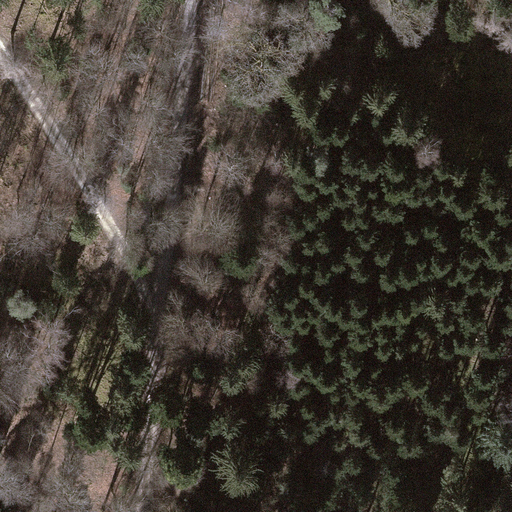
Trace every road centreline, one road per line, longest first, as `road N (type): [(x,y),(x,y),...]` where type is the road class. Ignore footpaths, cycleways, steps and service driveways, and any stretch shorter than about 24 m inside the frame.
road 1 (track): [(192,0),(138,511)]
road 2 (track): [(0,22),(21,45),(164,295)]
